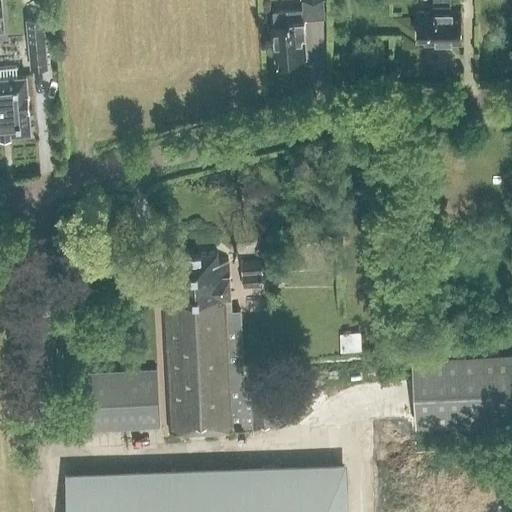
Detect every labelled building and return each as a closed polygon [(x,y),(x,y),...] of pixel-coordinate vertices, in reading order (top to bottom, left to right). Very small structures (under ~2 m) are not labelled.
[(426,42),(461,42),(460,12),(450,12),(450,0),(433,0),(433,12),(418,12),(418,37),(426,37),(426,42)] [(273,11),(274,26),(277,60),(304,58),(302,36),(306,36),(303,8),(273,11)] [(30,70),(48,68),(44,17),(26,19),(30,70)] [(26,76),(0,77),(0,134),(30,132),(26,76)] [(296,231),(298,246),(326,243),(324,227),(296,231)] [(168,430),(282,425),(280,389),(245,390),(242,311),(232,311),(230,260),(219,260),(219,251),(172,253),(174,301),(163,306),(168,430)] [(241,260),(242,288),(263,287),(261,259),(241,260)] [(143,345),(160,344),(159,323),(142,324),(143,345)] [(346,350),(368,348),(367,331),(345,332),(346,350)] [(511,351),(411,357),(416,429),(511,422),(511,351)] [(159,426),(157,370),(85,373),(87,429),(159,426)] [(67,480),(67,511),(334,511),(333,470),(67,480)]
